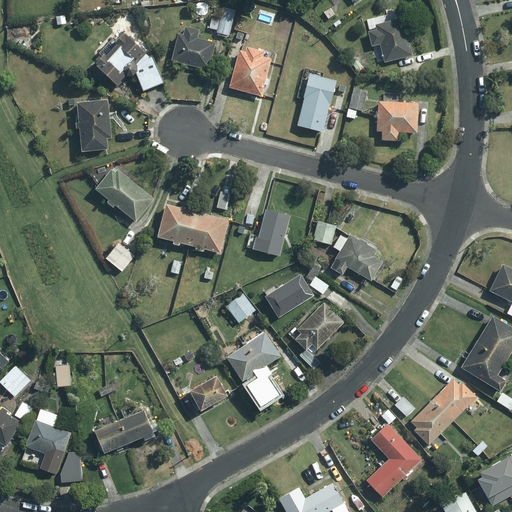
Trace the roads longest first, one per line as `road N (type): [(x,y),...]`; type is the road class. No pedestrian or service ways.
road 1 (residential): [(460,204),(418,303),(368,370),(313,417),(165,501)]
road 2 (residential): [(460,204),(186,134)]
road 3 (residential): [(455,0),(472,107),(460,204)]
